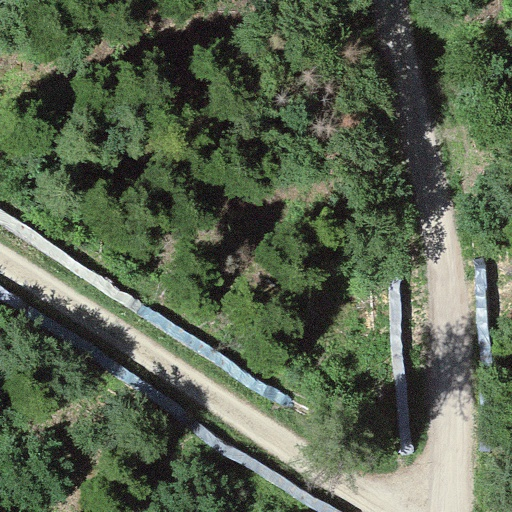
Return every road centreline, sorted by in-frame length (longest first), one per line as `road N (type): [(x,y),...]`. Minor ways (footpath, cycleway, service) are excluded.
road 1 (track): [(462,511),(461,375),(400,0)]
road 2 (track): [(396,511),(0,261)]
